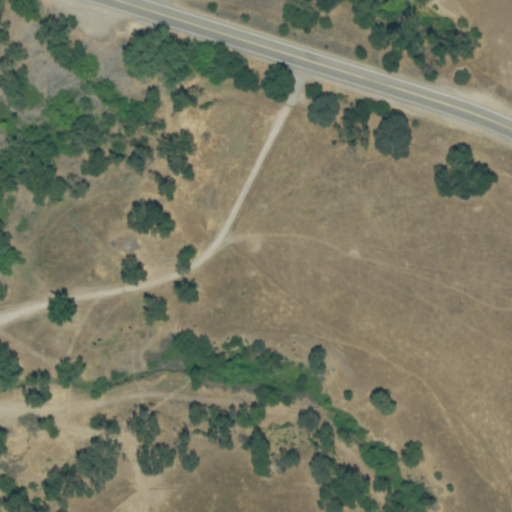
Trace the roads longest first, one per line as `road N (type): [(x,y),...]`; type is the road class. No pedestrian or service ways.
road 1 (track): [(304,59),(205,256),(134,288),(32,309),(0,324)]
road 2 (tertiary): [(119,0),(511,131)]
